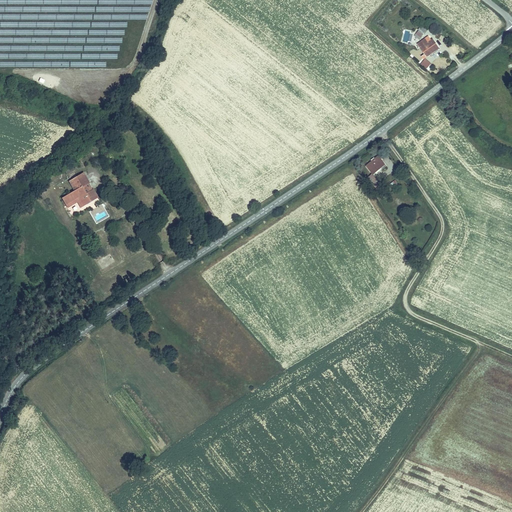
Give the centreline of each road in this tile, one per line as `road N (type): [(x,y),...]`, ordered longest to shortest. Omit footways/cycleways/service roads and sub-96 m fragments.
road 1 (tertiary): [(511,30),(344,157),(38,362),(0,415)]
road 2 (unknown): [(25,372),(12,376),(2,360),(7,198),(31,164),(111,95),(156,0)]
road 3 (track): [(511,356),(407,307),(407,291),(441,223),(382,130)]
road 4 (track): [(482,343),(361,511)]
road 5 (unknown): [(167,275),(125,201),(109,198),(91,169)]
